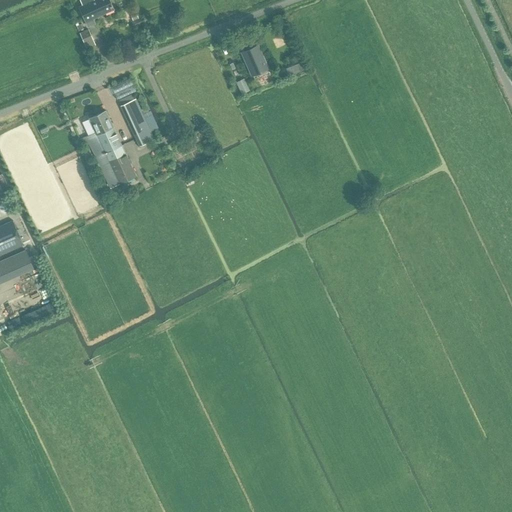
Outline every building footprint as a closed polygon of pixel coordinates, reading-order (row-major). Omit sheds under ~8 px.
[(79,0),(82,4),(78,6),(88,26),(94,23),(92,18),(113,8),(108,0),(79,0)] [(133,21),(131,22),(135,29),(143,25),(145,24),(142,17),(140,18),(139,19),(133,21)] [(85,44),(93,40),(88,29),(80,33),(85,44)] [(256,45),(242,51),(249,67),(252,74),(261,70),(260,68),(265,66),(256,45)] [(289,77),(305,71),(301,62),(285,68),(289,77)] [(241,96),(250,92),(244,80),(235,84),(241,96)] [(135,98),(121,105),(139,145),(154,139),(150,131),(156,129),(158,128),(150,111),(149,112),(143,114),(135,98)] [(105,152),(121,144),(105,110),(89,117),(96,131),(86,136),(96,156),(100,166),(110,161),(105,152)] [(110,161),(100,166),(111,187),(136,175),(121,144),(105,152),(110,161)] [(0,204),(0,209),(1,211),(3,212),(5,213),(7,212),(9,211),(10,209),(10,207),(10,205),(9,204),(7,203),(6,202),(4,202),(2,203),(0,204)] [(0,254),(23,244),(13,220),(0,225),(0,254)] [(0,282),(33,268),(24,249),(0,259),(0,282)]
